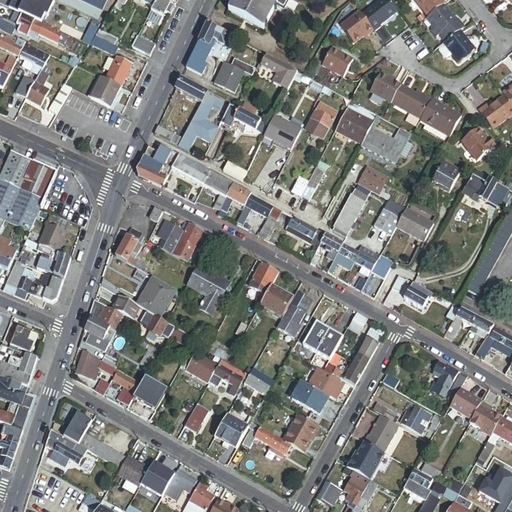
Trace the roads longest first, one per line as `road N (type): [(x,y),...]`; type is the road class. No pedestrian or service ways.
road 1 (residential): [(120,181),(400,326)]
road 2 (residential): [(54,382),(281,511)]
road 3 (residential): [(296,511),(400,326)]
road 4 (tertiary): [(120,181),(205,0)]
road 5 (tertiary): [(71,330),(120,181)]
road 6 (residential): [(0,127),(120,181)]
road 7 (residential): [(400,326),(511,393)]
road 8 (tertiary): [(16,496),(54,382)]
